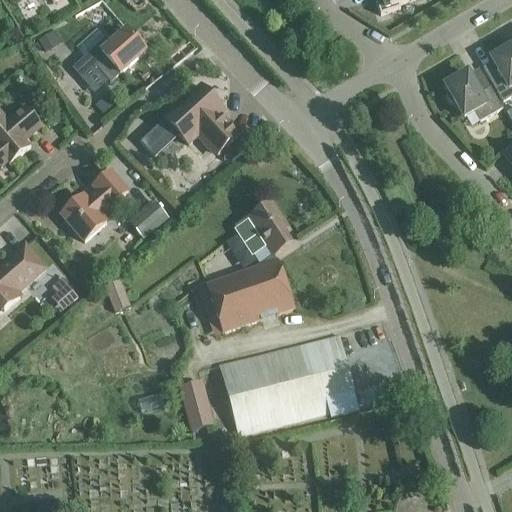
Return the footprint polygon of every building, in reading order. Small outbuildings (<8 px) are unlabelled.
[(374,0),(380,18),(400,11),(399,8),(415,2),(414,0),(374,0)] [(111,47),(105,40),(71,70),(80,81),(95,68),(108,85),(119,76),(144,55),(126,34),(111,47)] [(52,36),(38,44),(45,57),(59,49),(52,36)] [(511,49),(492,61),(493,65),(483,71),(503,105),(511,99),(511,49)] [(445,88),(464,120),(474,114),(480,124),(502,111),(490,90),(480,96),(468,75),(445,88)] [(201,89),(165,123),(188,148),(199,138),(218,157),(237,140),(219,120),(224,115),(201,89)] [(105,113),(119,104),(112,93),(98,103),(105,113)] [(0,170),(8,164),(10,167),(28,152),(23,145),(42,129),(26,111),(8,126),(0,116),(0,170)] [(84,246),(106,227),(97,216),(108,207),(111,210),(127,196),(110,175),(93,190),(98,196),(87,205),(83,199),(61,218),(84,246)] [(155,206),(131,227),(144,243),(168,221),(155,206)] [(249,221),(251,224),(236,233),(254,262),(269,252),(274,259),(292,247),(284,234),(288,231),(272,206),(249,221)] [(11,221),(25,238),(33,231),(18,214),(11,221)] [(16,296),(44,272),(25,250),(6,266),(7,268),(0,273),(0,315),(3,313),(4,314),(20,300),(16,296)] [(222,336),(294,312),(277,264),(205,288),(222,336)] [(62,283),(52,292),(69,311),(79,303),(62,283)] [(120,286),(105,292),(115,317),(130,311),(120,286)] [(238,438),(356,409),(337,340),(220,368),(238,438)] [(190,433),(211,428),(200,385),(179,390),(190,433)] [(160,397),(137,403),(140,415),(163,409),(160,397)]
